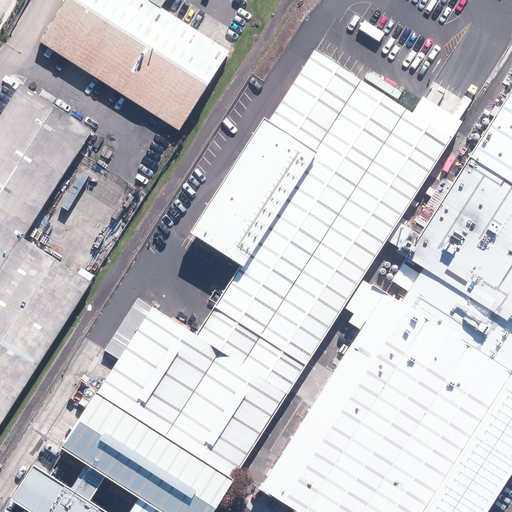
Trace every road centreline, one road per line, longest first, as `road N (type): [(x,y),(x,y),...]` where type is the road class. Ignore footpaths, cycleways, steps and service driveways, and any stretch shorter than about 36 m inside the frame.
road 1 (track): [(0,455),(290,0)]
road 2 (unknown): [(12,66),(119,138),(61,251)]
